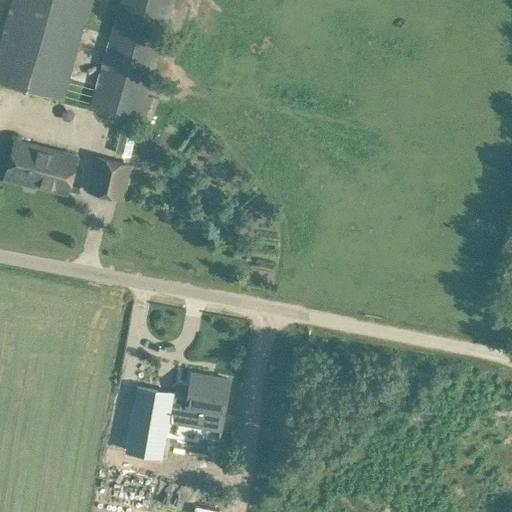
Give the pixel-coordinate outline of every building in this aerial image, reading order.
[(146,97),(172,0),(118,0),(94,88),(69,81),(91,0),(12,0),(0,44),(0,83),(63,101),(65,94),(91,101),(90,107),(144,122),(151,98),(146,97)] [(76,156),(33,145),(14,140),(3,183),(4,183),(5,177),(66,193),(76,156)] [(95,157),(92,171),(88,190),(122,198),(129,165),(95,157)] [(187,398),(172,395),(168,418),(220,428),(228,381),(191,375),(187,398)] [(136,387),(125,448),(161,455),(168,418),(172,395),(172,394),(136,387)]
